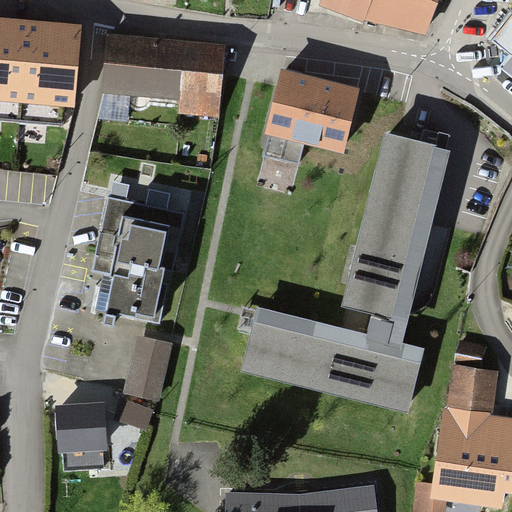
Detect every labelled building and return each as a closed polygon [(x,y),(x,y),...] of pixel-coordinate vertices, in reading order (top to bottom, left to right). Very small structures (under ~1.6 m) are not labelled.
[(428,0),(350,0),(417,28),(428,0)] [(75,18),(0,12),(0,94),(69,100),(75,18)] [(220,41),(104,33),(101,87),(173,92),(172,108),(216,111),(220,41)] [(511,43),(501,59),(511,66),(511,43)] [(358,89),(280,70),(264,134),(342,153),(358,89)] [(450,148),(385,132),(341,306),(407,322),(450,148)] [(181,209),(105,193),(92,251),(111,255),(103,290),(149,300),(158,265),(169,267),(181,209)] [(423,348),(257,307),(241,371),(407,412),(423,348)] [(135,331),(121,385),(152,393),(166,339),(135,331)] [(491,370),(450,365),(436,479),(511,488),(511,414),(485,411),(491,370)] [(99,401),(54,404),(56,443),(101,440),(99,401)] [(146,406),(122,401),(117,422),(141,427),(146,406)] [(373,511),(369,482),(301,492),(299,511),(373,511)] [(299,511),(301,492),(224,489),(222,511),(299,511)]
